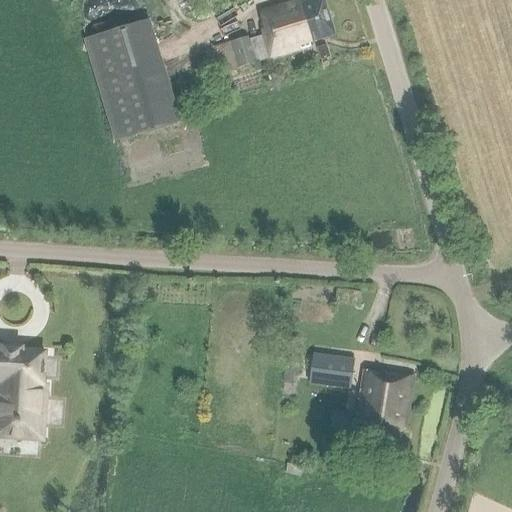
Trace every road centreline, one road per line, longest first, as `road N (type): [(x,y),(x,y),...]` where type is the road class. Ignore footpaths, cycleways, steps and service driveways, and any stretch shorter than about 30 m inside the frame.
road 1 (unclassified): [(0,253),(460,279)]
road 2 (unclassified): [(460,279),(375,0)]
road 3 (unclassified): [(442,511),(474,346)]
